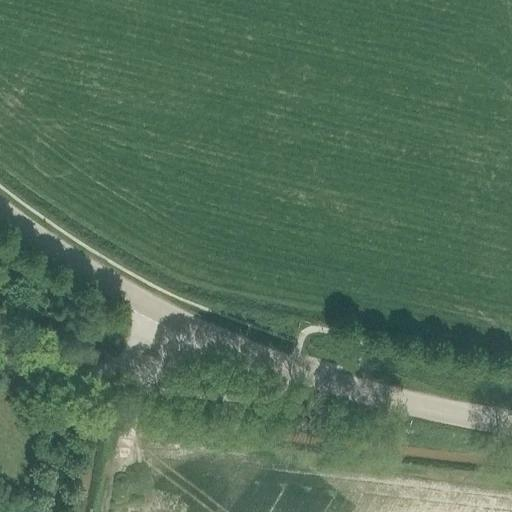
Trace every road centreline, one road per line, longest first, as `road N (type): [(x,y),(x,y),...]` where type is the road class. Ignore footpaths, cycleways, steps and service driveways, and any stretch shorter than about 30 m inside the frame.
road 1 (secondary): [(511,426),(357,390),(178,323)]
road 2 (secondary): [(178,323),(79,267),(0,208)]
road 3 (unclassified): [(178,323),(141,366),(109,381),(0,363)]
